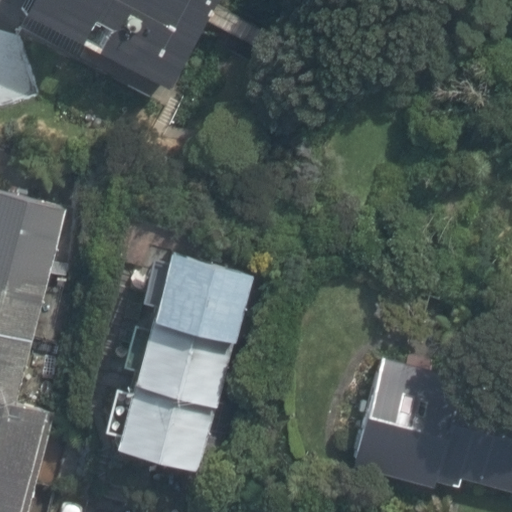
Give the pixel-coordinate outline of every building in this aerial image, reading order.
[(210,0),(19,0),(18,4),(164,86),(210,0)] [(29,42),(0,33),(0,108),(9,111),(29,42)] [(0,356),(48,208),(0,192),(0,472),(24,400),(0,392),(0,356)] [(73,435),(185,461),(232,253),(121,227),(73,435)] [(471,376),(380,354),(351,464),(430,486),(434,480),(458,483),(459,476),(511,490),(511,395),(470,385),(471,376)] [(186,511),(118,496),(114,511),(186,511)]
